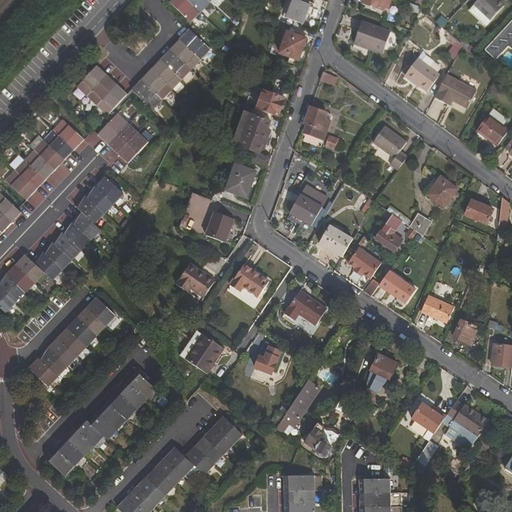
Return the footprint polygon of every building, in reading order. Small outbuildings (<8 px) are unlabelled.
[(176,0),(172,4),(192,23),(201,13),(187,0),(176,0)] [(187,0),(201,13),(211,3),(207,0),(187,0)] [(294,0),(288,18),(303,23),(310,6),(294,0)] [(363,0),(362,3),(384,11),(387,0),(363,0)] [(505,6),(498,0),(479,0),(476,4),(493,20),(505,6)] [(391,32),(363,22),(355,45),(383,55),(391,32)] [(511,49),(511,22),(486,50),(497,61),(509,47),(511,49)] [(182,42),(202,60),(211,50),(190,30),(185,35),(187,37),(182,42)] [(307,39),(288,32),(281,54),(299,60),(307,39)] [(450,35),(447,38),(455,45),(455,47),(460,51),(463,46),(450,35)] [(180,40),(176,45),(177,47),(173,52),(193,70),(202,60),(182,42),(180,40)] [(481,45),(477,42),(472,47),(476,51),(481,45)] [(171,50),(166,55),(168,57),(163,62),(183,81),(193,70),(173,52),(171,50)] [(419,60),(431,68),(435,62),(424,53),(419,60)] [(161,60),(156,66),(158,67),(153,72),(173,91),(183,81),(163,62),(161,60)] [(407,76),(428,92),(441,76),(431,68),(419,60),(407,76)] [(103,71),(101,73),(96,68),(78,88),(87,97),(106,77),(108,75),(103,71)] [(151,71),(147,76),(148,78),(144,82),(164,101),(173,91),(153,72),(151,71)] [(335,87),(338,78),(324,73),(322,81),(335,87)] [(476,91),(447,76),(435,98),(451,106),(454,102),(467,109),(476,91)] [(118,85),(113,80),(111,82),(106,77),(87,97),(97,107),(116,87),(118,85)] [(257,109),(279,117),(287,93),(283,91),(286,82),(278,79),(273,94),(264,90),(257,109)] [(137,86),(139,88),(135,92),(154,110),(164,101),(144,82),(143,81),(137,86)] [(123,90),(121,92),(116,87),(97,107),(107,117),(128,95),(123,90)] [(305,133),(324,140),(331,122),(326,120),(328,114),(312,108),(306,125),(308,126),(305,133)] [(490,115),(501,124),(506,118),(495,109),(490,115)] [(103,140),(105,139),(110,143),(129,123),(119,114),(98,136),(103,140)] [(271,131),(269,130),(272,121),(251,114),(239,147),(260,154),(264,143),(266,144),(271,131)] [(478,131),(498,147),(510,131),(501,124),(490,115),(478,131)] [(79,146),(78,144),(83,139),(64,121),(54,130),(73,149),(75,151),(79,146)] [(108,145),(113,149),(114,148),(120,153),(139,133),(129,123),(110,143),(108,145)] [(399,171),(409,158),(401,152),(408,142),(386,127),(374,143),(380,147),(376,153),(399,171)] [(70,156),(69,154),(73,149),(54,130),(44,141),(64,159),(66,161),(70,156)] [(124,160),(125,158),(130,163),(149,143),(139,133),(120,153),(118,154),(124,160)] [(330,137),(327,146),(336,149),(339,140),(330,137)] [(61,166),(59,164),(64,159),(44,141),(35,151),(54,169),(56,171),(61,166)] [(51,176),(50,174),(54,169),(35,151),(25,161),(45,179),(46,181),(51,176)] [(42,186),(40,184),(45,179),(25,161),(16,171),(35,189),(37,191),(42,186)] [(236,165),(227,191),(248,198),(257,172),(236,165)] [(32,196),(30,194),(35,189),(16,171),(6,181),(27,200),(27,201),(32,196)] [(124,195),(106,177),(98,189),(115,205),(124,195)] [(430,196),(445,207),(458,190),(442,178),(430,196)] [(96,187),(88,199),(105,215),(115,205),(98,189),(96,187)] [(305,189),(302,195),(323,207),(326,201),(305,189)] [(13,223),(18,218),(16,217),(21,212),(18,210),(1,193),(0,194),(0,210),(12,222),(13,223)] [(291,214),(311,226),(323,207),(302,195),(291,214)] [(95,225),(105,215),(88,199),(86,197),(78,209),(82,213),(83,213),(95,225)] [(466,198),(459,212),(489,225),(490,223),(500,228),(501,214),(466,198)] [(500,229),(507,229),(510,203),(503,198),(501,214),(500,228),(500,229)] [(367,215),(374,204),(369,200),(362,212),(367,215)] [(432,223),(419,215),(414,223),(391,207),(388,211),(394,215),(403,222),(412,228),(418,232),(424,236),(432,223)] [(4,233),(8,228),(6,227),(12,222),(0,210),(0,229),(2,232),(4,233)] [(95,225),(83,213),(75,225),(92,241),(102,231),(95,225)] [(206,236),(227,243),(235,220),(215,213),(206,236)] [(394,215),(377,240),(395,252),(403,240),(395,234),(403,222),(394,215)] [(73,223),(66,235),(82,251),(92,241),(75,225),(73,223)] [(343,257),(354,240),(332,227),(321,244),(343,257)] [(406,237),(412,241),(418,232),(412,228),(406,237)] [(63,233),(56,245),(73,261),(82,251),(66,235),(63,233)] [(54,243),(47,255),(64,271),(73,261),(56,245),(54,243)] [(365,275),(371,279),(382,264),(360,248),(349,264),(356,268),(354,271),(363,277),(365,275)] [(53,281),(64,271),(47,255),(44,253),(37,265),(45,274),(53,281)] [(18,268),(35,284),(45,274),(37,265),(34,263),(26,256),(18,268)] [(189,293),(192,289),(210,301),(221,285),(191,264),(177,285),(189,293)] [(245,265),(231,286),(241,293),(244,288),(259,298),(270,282),(245,265)] [(16,266),(9,277),(26,294),(35,284),(18,268),(16,266)] [(408,305),(418,291),(391,272),(381,287),(408,305)] [(7,275),(0,287),(0,288),(16,304),(26,294),(9,277),(7,275)] [(366,292),(372,297),(381,285),(374,280),(366,292)] [(0,307),(7,314),(16,304),(0,288),(0,307)] [(300,315),(316,327),(328,310),(301,292),(286,315),(296,321),(300,315)] [(428,297),(422,311),(449,323),(455,309),(428,297)] [(116,316),(97,298),(90,310),(107,327),(116,316)] [(87,308),(80,320),(97,337),(107,327),(90,310),(87,308)] [(353,317),(349,324),(360,331),(364,324),(353,317)] [(78,318),(70,330),(87,347),(97,337),(80,320),(78,318)] [(462,321),(455,339),(471,345),(478,328),(462,321)] [(68,328),(61,341),(78,357),(87,347),(70,330),(68,328)] [(203,335),(187,359),(208,374),(225,349),(203,335)] [(58,339),(51,351),(68,367),(78,357),(61,341),(58,339)] [(511,368),(511,347),(495,346),(494,366),(511,368)] [(256,368),(273,375),(282,352),(270,347),(265,359),(260,357),(256,368)] [(49,349),(42,361),(59,377),(68,367),(51,351),(49,349)] [(390,380),(392,375),(394,376),(397,369),(395,369),(397,364),(380,356),(372,371),(390,380)] [(49,387),(59,377),(42,361),(39,359),(32,371),(49,387)] [(157,390),(141,375),(132,388),(146,401),(157,390)] [(284,435),(290,426),(294,428),(320,389),(310,381),(285,417),(278,429),(277,430),(284,435)] [(131,386),(123,397),(137,411),(146,401),(132,388),(131,386)] [(121,396),(114,408),(127,421),(137,411),(123,397),(121,396)] [(490,421),(478,413),(477,414),(458,402),(448,416),(448,417),(478,438),(490,421)] [(448,417),(448,416),(440,411),(438,413),(424,403),(413,419),(436,434),(448,417)] [(112,406),(104,418),(118,431),(127,421),(114,408),(112,406)] [(278,412),(271,424),(278,429),(285,417),(278,412)] [(108,441),(118,431),(104,418),(103,416),(95,428),(104,436),(108,441)] [(224,417),(217,429),(234,445),(244,435),(224,417)] [(89,422),(81,433),(94,446),(104,436),(95,428),(89,422)] [(325,441),(325,427),(318,423),(305,442),(317,451),(317,452),(318,454),(319,456),(321,457),(322,458),(324,458),(326,458),(328,458),(330,457),(331,456),(332,454),(333,453),(333,451),(333,449),(333,447),(332,445),(331,444),(330,443),(325,441)] [(215,427),(207,439),(224,455),(234,445),(217,429),(215,427)] [(79,432),(71,443),(85,456),(94,446),(81,433),(79,432)] [(205,437),(197,449),(214,466),(224,455),(207,439),(205,437)] [(69,441),(61,453),(75,467),(85,456),(71,443),(69,441)] [(426,467),(439,448),(431,442),(418,461),(426,467)] [(214,466),(197,449),(195,447),(188,459),(195,466),(205,475),(214,466)] [(168,460),(185,476),(195,466),(188,459),(186,458),(175,448),(168,460)] [(66,477),(75,467),(61,453),(60,452),(52,464),(66,477)] [(166,458),(159,470),(176,486),(185,476),(168,460),(166,458)] [(157,468),(149,480),(166,496),(176,486),(159,470),(157,468)] [(286,477),(286,485),(289,485),(289,491),(316,490),(316,487),(315,476),(286,477)] [(147,478),(139,490),(156,507),(166,496),(149,480),(147,478)] [(364,488),(364,494),(391,494),(391,488),(390,480),(361,481),(361,488),(364,488)] [(137,488),(130,501),(141,511),(151,511),(156,507),(139,490),(137,488)] [(287,498),(289,498),(289,505),(316,505),(316,500),(316,490),(289,491),(287,491),(287,498)] [(364,501),(364,508),(391,507),(391,494),(364,494),(363,494),(363,501),(364,501)] [(121,511),(141,511),(130,501),(127,499),(120,510),(121,511)]
